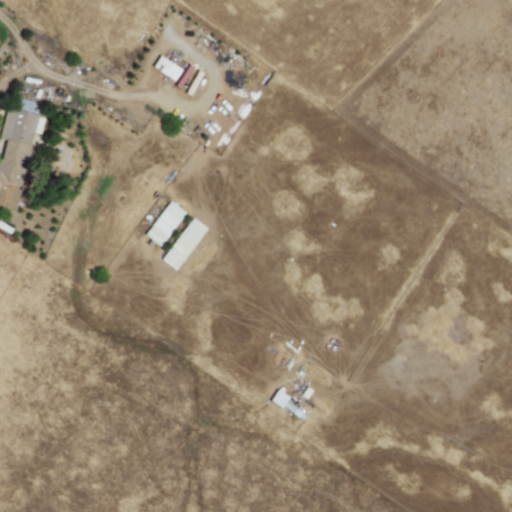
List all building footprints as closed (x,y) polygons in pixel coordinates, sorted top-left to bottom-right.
[(167,79),(174,68),(157,56),(150,68),(167,79)] [(0,209),(15,213),(31,133),(40,134),(43,118),(29,115),(32,102),(15,99),(13,111),(5,109),(0,133),(0,140),(3,141),(0,155),(0,209)] [(182,212),(166,201),(143,237),(160,247),(182,212)] [(158,260),(172,271),(205,230),(191,219),(158,260)] [(267,401),(278,408),(285,397),(274,391),(267,401)]
